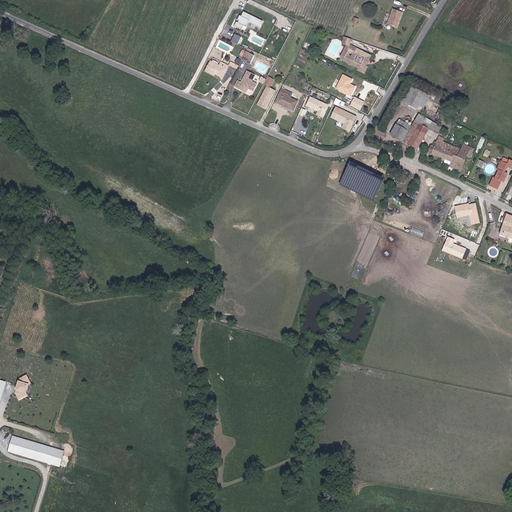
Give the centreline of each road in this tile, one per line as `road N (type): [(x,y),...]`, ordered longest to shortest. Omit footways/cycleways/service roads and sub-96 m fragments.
road 1 (unclassified): [(0,12),(324,154),(355,144)]
road 2 (unclassified): [(511,210),(355,144)]
road 3 (unclassified): [(355,144),(443,0)]
